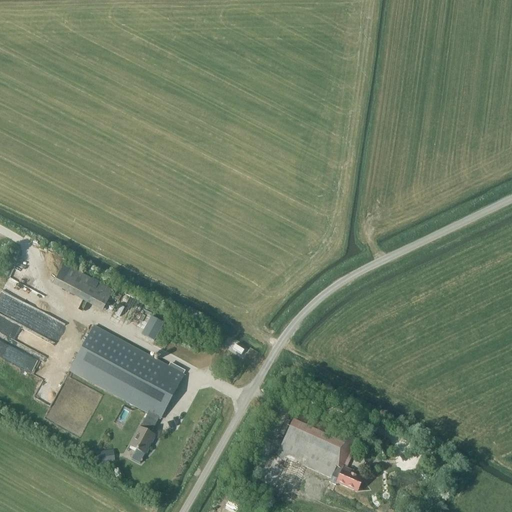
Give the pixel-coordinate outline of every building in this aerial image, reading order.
[(10,278),(4,290),(16,296),(18,292),(41,304),(45,296),(10,278)] [(0,291),(0,331),(47,356),(54,342),(4,316),(13,299),(0,291)] [(118,302),(121,296),(114,292),(111,298),(118,302)] [(151,317),(141,335),(154,341),(163,324),(151,317)] [(183,376),(155,360),(93,327),(70,371),(149,414),(142,429),(140,428),(130,446),(145,454),(155,436),(150,434),(158,419),(160,420),(183,376)] [(235,345),(232,349),(241,355),(244,351),(235,345)] [(125,406),(116,422),(123,426),(132,410),(125,406)] [(342,468),(354,441),(324,427),(324,426),(297,414),(277,458),(281,460),(282,457),(334,481),(334,480),(338,482),(337,484),(357,493),(363,480),(351,474),(351,472),(342,468)] [(97,466),(114,464),(112,452),(95,454),(97,466)] [(289,476),(295,463),(286,459),(281,472),(289,476)]
